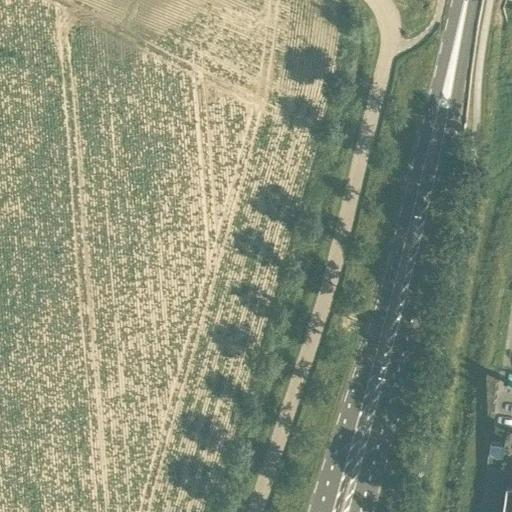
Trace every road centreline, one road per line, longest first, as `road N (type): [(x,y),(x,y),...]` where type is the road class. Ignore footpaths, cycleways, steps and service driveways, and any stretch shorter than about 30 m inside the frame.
road 1 (unclassified): [(376,0),(387,19),(388,48),(255,511)]
road 2 (primary): [(456,45),(326,511)]
road 3 (primary): [(353,511),(437,183),(456,45)]
